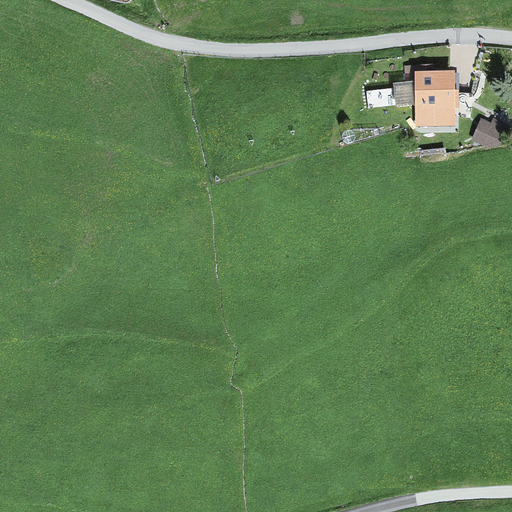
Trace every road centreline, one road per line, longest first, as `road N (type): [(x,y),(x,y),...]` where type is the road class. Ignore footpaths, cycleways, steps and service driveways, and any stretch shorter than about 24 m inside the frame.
road 1 (track): [(511,37),(367,41),(252,56),(189,48),(54,0)]
road 2 (track): [(374,511),(406,499),(511,485)]
